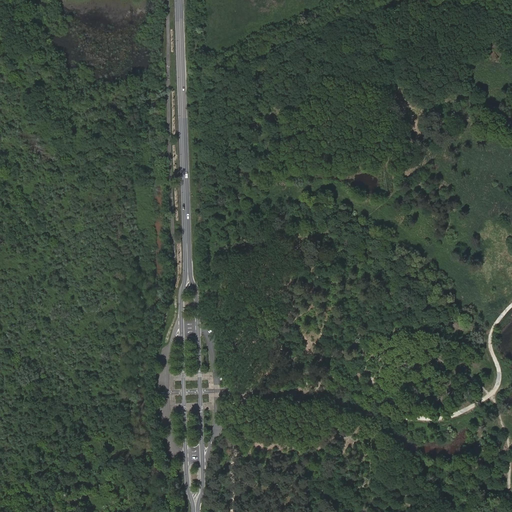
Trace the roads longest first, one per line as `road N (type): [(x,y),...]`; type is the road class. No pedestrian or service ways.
road 1 (secondary): [(188,274),(179,0)]
road 2 (secondary): [(195,505),(202,455),(197,291),(188,274)]
road 3 (secondary): [(188,274),(181,328),(187,490),(195,505)]
